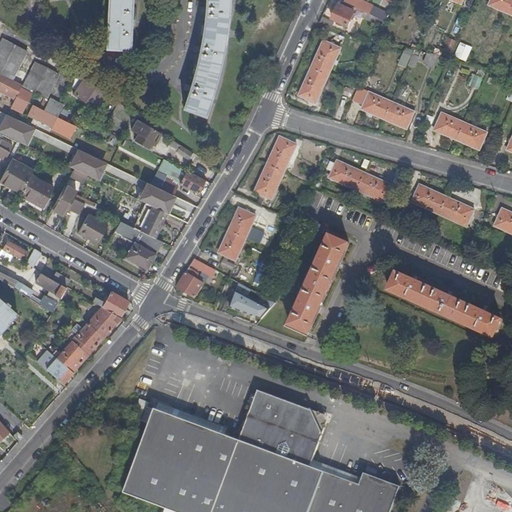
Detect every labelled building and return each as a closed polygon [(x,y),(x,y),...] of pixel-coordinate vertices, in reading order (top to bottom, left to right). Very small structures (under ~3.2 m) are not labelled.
[(129,50),(131,0),(109,0),(107,48),(129,50)] [(206,0),(206,8),(204,26),(203,29),(202,40),(197,64),(192,82),(184,108),(204,116),(211,95),(209,94),(217,74),(216,74),(218,64),(222,54),(220,53),(222,42),(223,32),(225,24),(225,13),(228,13),(227,1),(226,0),(206,0)] [(359,0),(346,0),(345,4),(356,9),(360,0),(359,0)] [(511,0),(491,0),(489,6),(511,15),(511,0)] [(360,16),(363,18),(365,12),(356,9),(345,4),(340,2),(339,5),(337,4),(334,10),(336,11),(333,19),(349,26),(352,18),(358,21),(360,16)] [(446,13),(452,16),(454,10),(448,7),(446,13)] [(363,18),(385,27),(387,22),(385,21),(365,12),(363,18)] [(323,16),(320,22),(332,28),(334,22),(323,16)] [(417,28),(412,39),(419,42),(424,31),(417,28)] [(444,50),(452,53),(457,41),(449,38),(444,50)] [(0,44),(0,73),(13,80),(27,52),(3,39),(0,44)] [(419,42),(412,39),(407,51),(413,53),(409,61),(408,65),(415,69),(421,57),(420,57),(414,54),(416,49),(419,42)] [(299,96),(316,103),(341,48),(324,41),(299,96)] [(455,57),(467,61),(473,48),(461,42),(455,57)] [(428,67),(435,69),(443,49),(434,46),(431,53),(428,52),(424,64),(428,67)] [(422,51),(416,49),(414,54),(420,57),(422,51)] [(413,53),(407,51),(404,58),(409,61),(413,53)] [(45,97),(46,98),(59,75),(36,63),(24,86),(24,87),(45,97)] [(480,66),(477,75),(485,77),(488,69),(480,66)] [(485,77),(477,75),(473,73),(469,85),(480,90),(485,77)] [(16,97),(20,88),(0,77),(0,89),(5,92),(16,97)] [(72,94),(75,96),(86,80),(83,79),(72,94)] [(95,103),(103,93),(86,80),(75,96),(84,103),(88,98),(95,103)] [(24,87),(24,86),(21,85),(20,88),(16,97),(11,106),(22,111),(31,94),(23,90),(24,87)] [(340,100),(349,103),(355,89),(346,86),(340,100)] [(362,109),(407,129),(415,112),(370,92),(362,109)] [(44,110),(49,100),(46,98),(45,97),(39,108),(44,110)] [(49,100),(63,107),(64,106),(50,98),(49,100)] [(57,117),(63,107),(49,100),(44,110),(57,117)] [(52,128),(57,117),(44,110),(39,108),(33,105),(25,121),(27,122),(31,114),(38,117),(37,120),(52,128)] [(69,113),(63,110),(59,116),(66,120),(69,113)] [(435,130),(480,150),(487,133),(442,113),(435,130)] [(137,142),(150,149),(154,143),(156,144),(161,135),(141,124),(140,125),(138,124),(134,132),(141,135),(137,142)] [(0,157),(5,160),(12,147),(1,141),(3,135),(0,133),(0,157)] [(255,191),(272,199),(297,145),(280,137),(255,191)] [(102,161),(110,165),(112,161),(104,158),(109,149),(116,153),(118,148),(100,139),(92,155),(103,160),(102,161)] [(188,160),(192,153),(172,140),(170,145),(178,151),(177,153),(188,160)] [(14,156),(21,144),(18,142),(11,154),(14,156)] [(314,152),(327,155),(329,148),(316,145),(314,152)] [(30,177),(32,173),(11,161),(0,180),(21,192),(30,177)] [(330,178),(385,202),(393,185),(338,161),(330,178)] [(198,194),(205,180),(177,166),(174,172),(184,178),(180,184),(198,194)] [(83,183),(87,176),(74,169),(70,177),(83,183)] [(97,172),(94,177),(101,181),(104,176),(97,172)] [(164,183),(165,184),(166,183),(175,188),(179,182),(167,176),(164,183)] [(21,192),(20,195),(44,209),(49,200),(48,200),(53,189),(30,177),(21,192)] [(166,183),(165,184),(162,190),(174,196),(177,189),(175,188),(166,183)] [(454,191),(466,195),(468,188),(456,184),(454,191)] [(412,202),(467,227),(474,210),(420,185),(412,202)] [(65,186),(52,210),(62,216),(66,210),(68,206),(76,192),(65,186)] [(120,222),(133,229),(135,225),(105,209),(77,195),(74,200),(120,222)] [(154,238),(166,214),(146,204),(135,225),(133,229),(154,238)] [(220,253),(237,260),(257,216),(240,208),(220,253)] [(495,226),(511,233),(511,213),(503,209),(495,226)] [(96,234),(102,237),(108,227),(88,215),(82,226),(96,234)] [(151,263),(162,242),(154,238),(133,229),(120,222),(114,232),(134,243),(129,251),(151,263)] [(97,245),(102,237),(96,234),(82,226),(78,234),(97,245)] [(290,324),(309,333),(311,328),(328,291),(349,243),(330,234),(290,324)] [(10,255),(17,258),(18,256),(24,260),(28,253),(8,242),(4,248),(5,248),(4,251),(10,255)] [(43,253),(36,249),(27,264),(34,268),(43,253)] [(4,251),(2,250),(0,254),(0,258),(6,262),(10,255),(4,251)] [(148,269),(151,263),(129,251),(126,257),(148,269)] [(211,275),(214,269),(196,259),(192,265),(211,275)] [(221,266),(233,272),(236,265),(224,260),(221,266)] [(190,268),(178,287),(196,297),(205,284),(197,279),(198,276),(196,275),(197,273),(190,268)] [(49,278),(36,270),(31,279),(44,286),(49,278)] [(56,272),(52,279),(67,287),(70,280),(56,272)] [(389,289),(493,337),(502,319),(463,302),(397,272),(389,289)] [(5,277),(3,281),(12,287),(17,280),(12,277),(8,276),(5,277)] [(49,278),(44,286),(50,290),(56,294),(56,295),(60,298),(66,288),(49,278)] [(17,280),(12,287),(25,295),(30,288),(17,280)] [(225,303),(247,311),(252,297),(231,289),(225,303)] [(56,294),(50,290),(47,296),(57,302),(59,299),(60,298),(56,295),(56,294)] [(106,302),(96,297),(93,302),(102,307),(121,317),(129,302),(112,292),(106,302)] [(57,302),(47,296),(44,294),(38,303),(52,312),(57,302)] [(262,310),(268,314),(277,303),(266,297),(262,304),(265,306),(262,310)] [(0,331),(16,314),(8,306),(9,305),(6,302),(5,303),(0,299),(0,331)] [(121,317),(102,307),(88,324),(104,338),(122,318),(121,317)] [(104,338),(88,324),(83,329),(77,324),(70,331),(68,329),(64,334),(72,341),(89,355),(104,338)] [(74,373),(89,355),(72,341),(61,355),(57,358),(74,373)] [(52,353),(57,358),(61,355),(55,350),(52,353)] [(64,384),(74,373),(57,358),(52,353),(42,365),(64,384)] [(313,461),(324,429),(319,427),(314,416),(315,412),(258,391),(240,440),(225,435),(227,429),(150,400),(142,422),(149,425),(124,493),(175,511),(390,511),(400,487),(364,474),(362,479),(313,461)] [(319,427),(324,429),(329,417),(315,412),(314,416),(319,427)] [(0,440),(9,432),(0,421),(0,440)] [(14,436),(19,441),(23,438),(17,433),(14,436)]
